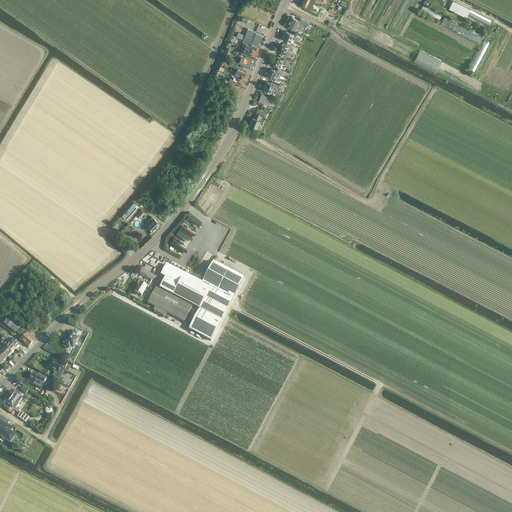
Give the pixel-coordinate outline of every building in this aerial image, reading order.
[(312,6),(313,3),(306,0),(303,0),(303,1),(303,2),(302,3),(303,3),(302,5),(310,9),(315,12),(316,10),(313,8),(313,7),(312,6)] [(339,0),(338,0),(337,4),(339,5),(345,8),(347,4),(341,1),(339,0)] [(466,18),(487,28),(491,20),(470,10),(453,1),(449,9),(466,18)] [(341,25),(364,35),(369,23),(347,13),(341,25)] [(291,17),(287,26),(295,30),(296,28),(300,30),(305,20),(301,17),(299,21),(291,17)] [(441,23),(479,43),(482,37),(444,18),(441,23)] [(309,25),(305,31),(326,42),(329,35),(309,25)] [(258,52),(260,45),(257,44),(261,35),(255,33),(256,32),(248,29),(245,35),(238,32),(236,37),(243,40),(242,42),(246,44),(245,47),(258,52)] [(302,42),(303,40),(297,38),(298,37),(293,35),(293,34),(286,31),(284,35),(301,42),(302,42)] [(290,41),(300,45),(301,42),(284,35),(283,39),(290,42),(290,41)] [(280,48),(292,52),(293,49),(290,48),(291,46),(283,43),(282,44),(281,44),(280,48)] [(255,57),(258,52),(245,47),(244,50),(242,49),(241,53),(245,54),(245,53),(255,57)] [(286,60),(276,56),(275,60),(289,66),(290,64),(285,62),(286,60)] [(273,64),(280,67),(284,69),(285,66),(288,68),(290,68),(291,66),(289,66),(275,60),(273,64)] [(235,74),(247,79),(249,74),(246,73),(246,72),(237,69),(235,74)] [(283,76),(282,76),(283,75),(280,75),(281,73),(279,72),(271,69),(270,73),(284,79),(287,80),(288,77),(284,75),(283,76)] [(247,79),(235,74),(233,80),(230,78),(229,81),(235,84),(236,81),(237,80),(242,82),(242,81),(245,83),(247,79)] [(276,85),(266,81),(265,85),(280,91),(281,89),(275,87),(276,85)] [(280,92),(280,91),(265,85),(263,89),(265,90),(264,92),(270,94),(271,90),(276,92),(275,93),(279,95),(280,92)] [(272,102),(273,99),(261,95),(259,101),(270,106),(271,105),(273,105),(274,103),(272,102)] [(260,124),(259,124),(260,120),(259,120),(260,117),(263,117),(265,112),(258,109),(256,114),(254,118),(252,118),(249,125),(257,128),(258,128),(259,128),(260,128),(260,126),(260,125),(260,124)] [(132,205),(122,216),(128,221),(137,211),(136,210),(138,207),(134,203),(132,205)] [(140,219),(145,213),(141,209),(136,215),(140,219)] [(150,223),(147,226),(153,231),(160,224),(156,220),(154,219),(152,217),(147,221),(150,223)] [(156,287),(147,303),(155,307),(153,311),(165,317),(167,314),(184,322),(193,306),(199,309),(199,310),(191,325),(188,330),(211,341),(227,309),(244,277),(212,261),(203,279),(194,274),(192,278),(166,264),(160,275),(165,277),(159,288),(156,287)] [(135,292),(142,296),(147,287),(140,282),(138,285),(137,287),(137,288),(135,292)] [(33,342),(24,333),(26,331),(21,326),(20,326),(9,317),(7,319),(6,318),(5,320),(5,321),(4,323),(15,333),(16,332),(18,333),(22,336),(19,339),(19,338),(20,340),(21,341),(28,347),(33,342)] [(65,338),(63,343),(66,344),(64,347),(69,349),(71,345),(73,346),(78,338),(75,337),(77,334),(71,330),(66,339),(65,338)] [(3,338),(15,349),(19,345),(11,338),(9,340),(6,337),(6,338),(4,336),(3,338)] [(11,354),(15,349),(3,338),(1,339),(3,341),(2,341),(5,344),(3,346),(5,348),(11,354)] [(0,350),(8,357),(11,354),(5,348),(3,350),(0,346),(0,350)] [(60,369),(61,368),(64,370),(67,365),(62,362),(60,365),(53,361),(49,368),(52,370),(52,371),(54,372),(55,371),(58,373),(60,369)] [(33,384),(37,386),(42,388),(43,386),(47,379),(38,374),(37,375),(32,373),(29,378),(35,381),(34,381),(34,382),(33,384)] [(5,407),(9,410),(11,408),(12,409),(13,407),(15,409),(23,398),(19,396),(21,393),(16,390),(15,392),(14,392),(5,404),(6,405),(5,407)] [(12,429),(0,421),(0,435),(9,442),(14,435),(10,432),(12,429)]
